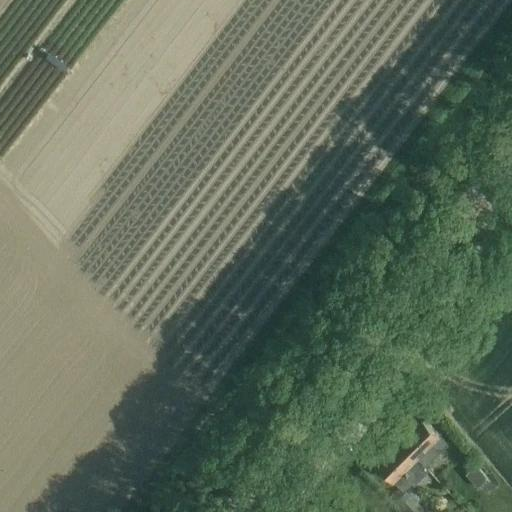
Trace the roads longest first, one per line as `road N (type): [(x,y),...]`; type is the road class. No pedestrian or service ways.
road 1 (secondary): [(231,511),(496,168)]
road 2 (residential): [(291,511),(419,344),(484,234),(497,202),(496,168)]
